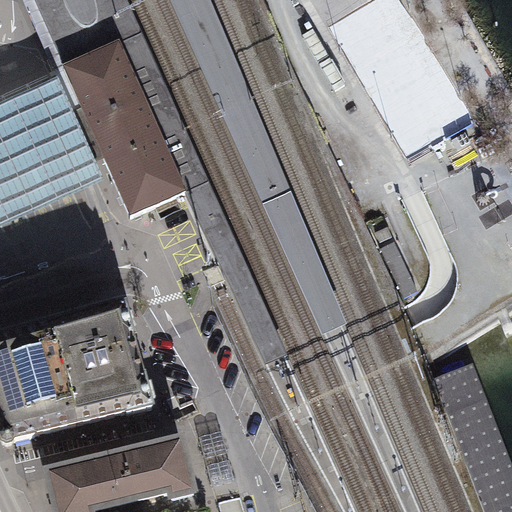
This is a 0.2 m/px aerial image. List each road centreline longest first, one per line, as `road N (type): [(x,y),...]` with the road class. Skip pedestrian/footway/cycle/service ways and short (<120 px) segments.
road 1 (residential): [(227,421),(153,277),(109,273),(0,312)]
road 2 (residential): [(0,479),(227,421)]
